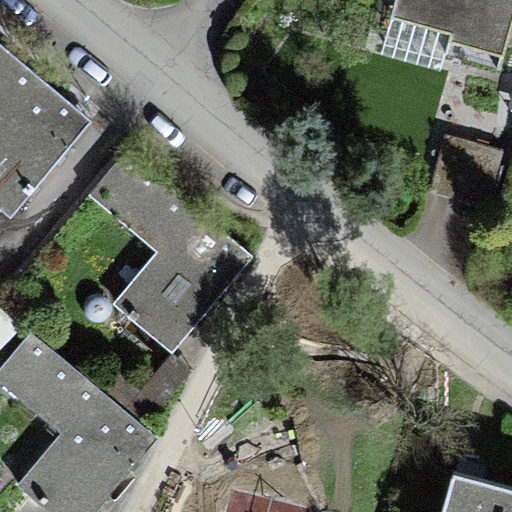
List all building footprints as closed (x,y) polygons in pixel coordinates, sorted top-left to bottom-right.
[(511,45),(511,0),(382,0),(374,27),(505,68),(511,45)] [(94,126),(0,45),(0,211),(11,222),(94,126)] [(505,151),(446,134),(427,196),(486,214),(505,151)] [(256,249),(127,150),(89,199),(164,256),(125,308),(179,349),(256,249)] [(98,511),(159,433),(30,334),(0,373),(0,388),(64,437),(25,488),(55,511),(98,511)] [(511,511),(511,489),(448,472),(437,511),(511,511)]
